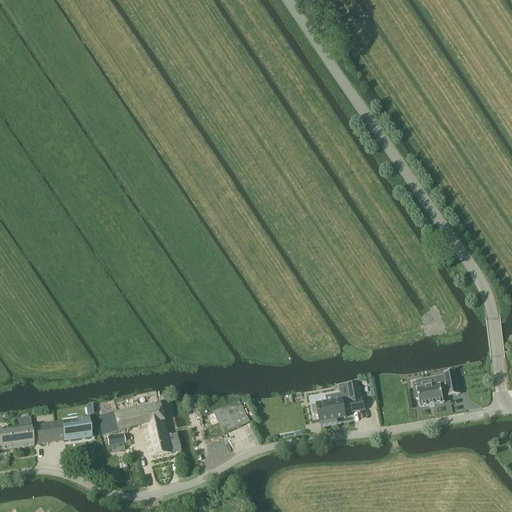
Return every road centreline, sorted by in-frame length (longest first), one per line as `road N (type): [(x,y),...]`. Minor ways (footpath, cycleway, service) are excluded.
road 1 (unclassified): [(0,475),(42,471),(105,493),(145,496),(272,447),(502,412)]
road 2 (unclassified): [(502,412),(492,318),(476,274),(289,0)]
road 3 (track): [(0,376),(133,362)]
